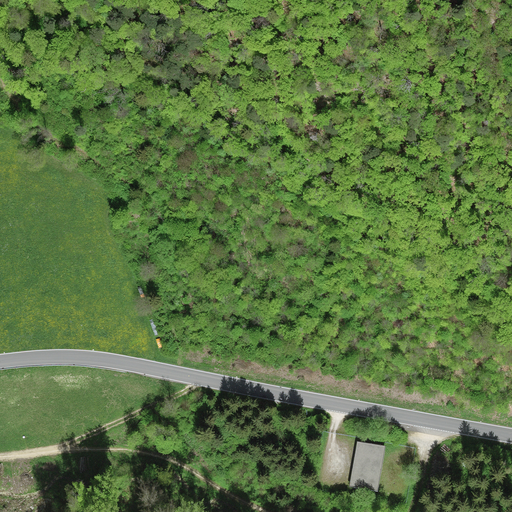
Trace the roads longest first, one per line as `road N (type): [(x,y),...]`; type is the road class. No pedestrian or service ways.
road 1 (tertiary): [(0,361),(110,360),(511,438)]
road 2 (track): [(62,447),(207,379)]
